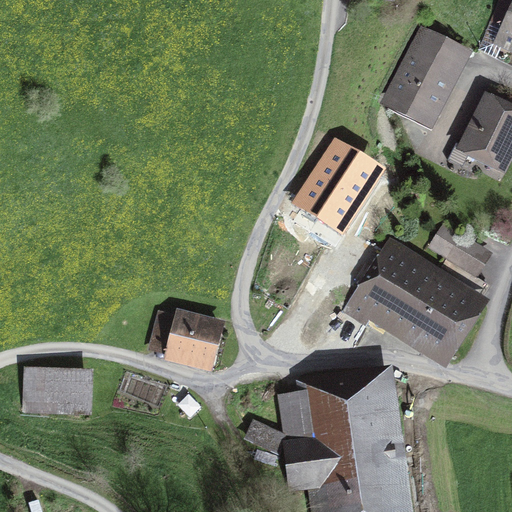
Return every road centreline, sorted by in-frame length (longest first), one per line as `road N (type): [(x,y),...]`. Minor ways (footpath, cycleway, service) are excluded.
road 1 (track): [(330,0),(308,126),(243,278),(246,329),(266,359),(214,379),(77,349),(0,360)]
road 2 (residential): [(266,359),(378,358),(479,379)]
road 3 (track): [(0,458),(113,511)]
